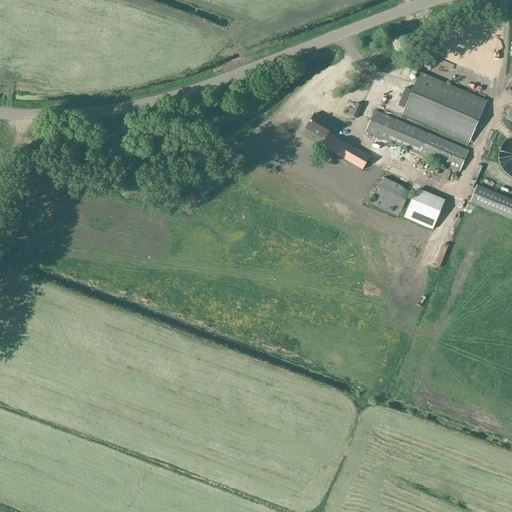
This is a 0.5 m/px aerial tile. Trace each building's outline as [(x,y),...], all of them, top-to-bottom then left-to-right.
[(482,87),(487,71),(441,55),(436,71),(482,87)] [(398,69),(403,72),(407,65),(402,62),(398,69)] [(420,74),(403,113),(402,115),(469,143),(487,101),(420,74)] [(357,119),(364,102),(358,100),(351,116),(357,119)] [(469,151),(374,111),(365,132),(460,172),(469,151)] [(362,170),(369,158),(328,134),(333,126),(314,115),(305,130),(324,141),(321,146),(362,170)] [(501,147),(501,148),(499,152),(498,158),(499,164),(501,170),(505,174),(509,178),(511,178),(511,137),(509,138),(505,142),(501,147)] [(466,172),(463,179),(472,183),(475,176),(466,172)] [(367,203),(401,216),(411,188),(383,178),(379,188),(374,187),(371,196),(370,195),(367,203)] [(511,200),(477,186),(469,203),(511,221),(511,200)] [(404,219),(433,230),(444,203),(416,191),(404,219)]
